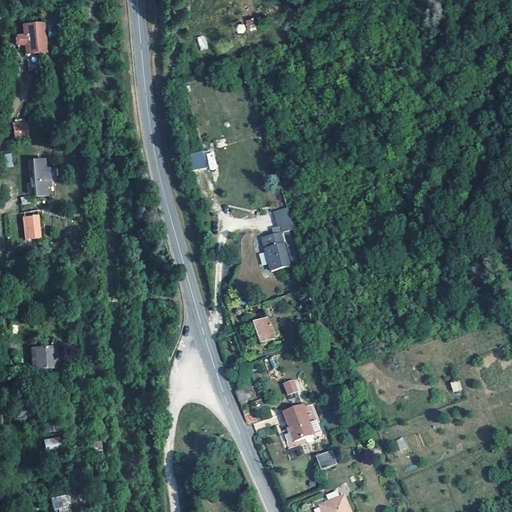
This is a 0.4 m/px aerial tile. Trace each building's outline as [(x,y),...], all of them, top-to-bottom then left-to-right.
[(37,24),(36,22),(31,23),(23,24),(24,33),(18,34),(16,36),(17,41),(19,43),(26,42),(27,51),(40,49),(45,48),(48,47),(45,22),(37,24)] [(196,37),(200,51),(208,48),(204,35),(196,37)] [(27,127),(27,120),(12,121),(13,129),(27,127)] [(28,136),(27,129),(15,129),(15,137),(28,136)] [(203,152),(188,156),(193,173),(208,169),(203,152)] [(215,152),(207,152),(208,170),(216,169),(215,152)] [(6,168),(14,166),(11,153),(3,154),(6,168)] [(45,165),(44,157),(34,158),(37,193),(47,193),(46,178),(50,178),(49,165),(45,165)] [(277,209),(283,230),(296,226),(289,205),(277,209)] [(41,224),(40,219),(32,219),(33,236),(46,235),(45,224),(41,224)] [(293,262),(283,230),(265,236),(275,268),(293,262)] [(261,319),(267,339),(275,337),(268,316),(261,319)] [(262,341),(267,339),(261,319),(255,321),(262,341)] [(329,328),(325,319),(319,321),(322,330),(329,328)] [(55,371),(53,345),(36,346),(38,372),(55,371)] [(287,381),(290,390),(299,387),(296,378),(287,381)] [(32,394),(31,379),(16,380),(17,392),(22,392),(22,394),(32,394)] [(451,381),(452,392),(461,391),(460,380),(451,381)] [(261,396),(255,382),(236,389),(242,403),(261,396)] [(63,428),(60,395),(44,396),(45,407),(48,407),(51,429),(63,428)] [(294,438),(303,436),(315,431),(305,402),(284,409),(289,423),(289,425),(283,427),(288,439),(294,437),(294,438)] [(62,447),(60,436),(44,439),(46,450),(62,447)] [(403,436),(395,440),(400,450),(408,447),(403,436)] [(332,450),(316,455),(321,470),(337,464),(332,450)] [(71,503),(69,494),(53,497),(55,507),(60,506),(61,511),(71,511),(70,504),(71,503)] [(354,511),(348,496),(326,505),(328,511),(354,511)]
